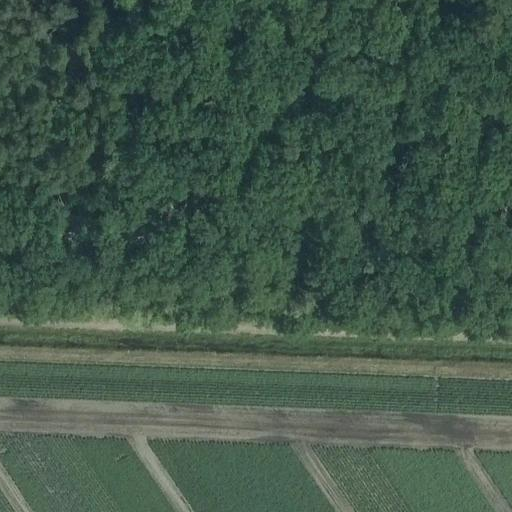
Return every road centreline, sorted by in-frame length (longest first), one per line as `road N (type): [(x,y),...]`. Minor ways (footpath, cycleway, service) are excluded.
road 1 (track): [(239,322),(511,332)]
road 2 (track): [(0,312),(239,322)]
